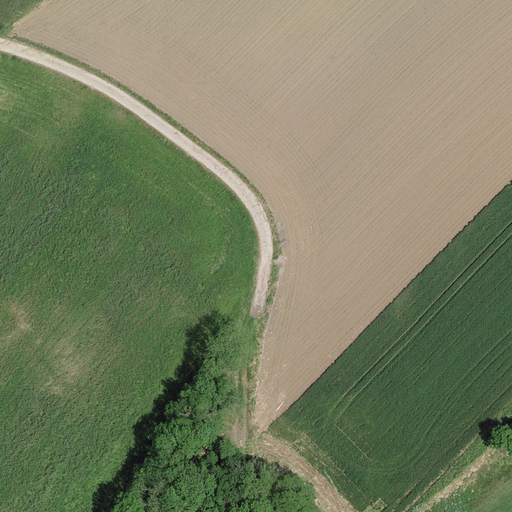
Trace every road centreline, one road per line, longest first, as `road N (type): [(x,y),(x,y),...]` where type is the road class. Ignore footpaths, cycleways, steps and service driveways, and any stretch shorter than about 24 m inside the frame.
road 1 (unclassified): [(0,54),(93,84),(238,183),(265,237),(263,285),(245,335)]
road 2 (track): [(245,335),(235,461),(222,511)]
